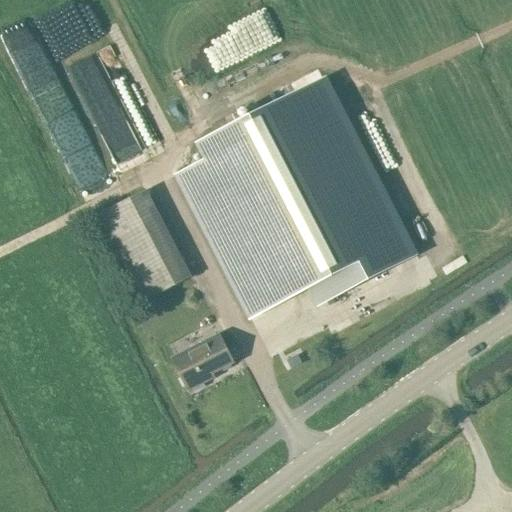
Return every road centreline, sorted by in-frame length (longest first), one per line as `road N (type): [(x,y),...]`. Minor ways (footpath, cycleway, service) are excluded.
road 1 (track): [(511,26),(359,90),(335,64),(305,65),(198,120),(150,176),(0,251)]
road 2 (tertiary): [(245,511),(511,319)]
